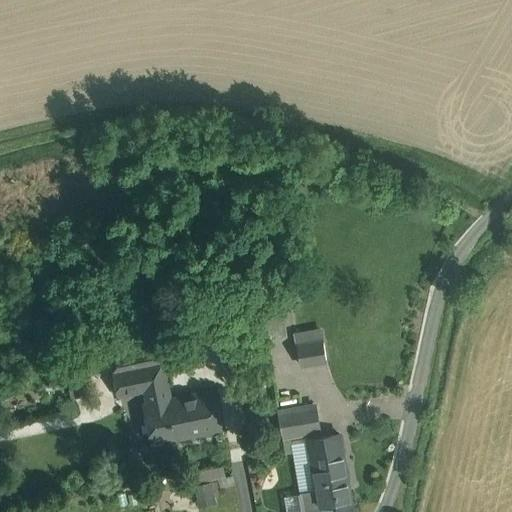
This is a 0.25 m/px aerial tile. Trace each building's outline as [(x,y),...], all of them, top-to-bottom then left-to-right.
[(278,359),(297,356),(298,365),(329,360),(323,326),(274,334),(278,359)] [(127,403),(145,399),(154,444),(228,429),(218,385),(179,393),(173,363),(121,374),(127,403)] [(329,432),(324,402),(288,408),(293,438),(329,432)] [(354,462),(350,433),(314,437),(317,467),(354,462)] [(195,504),(216,503),(216,486),(230,486),(229,464),(193,466),(195,504)] [(352,465),(315,471),(321,508),(358,503),(352,465)] [(360,511),(358,503),(328,510),(328,511),(360,511)]
